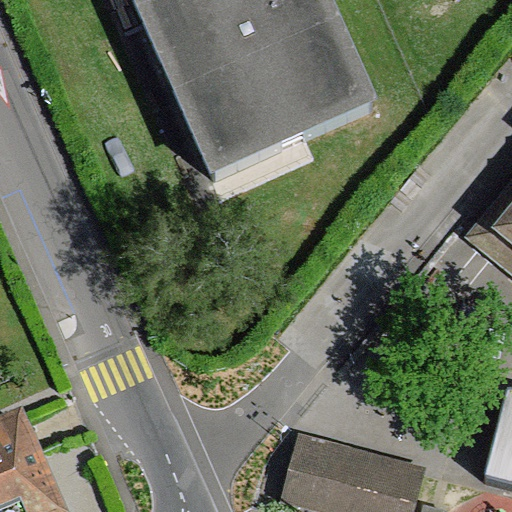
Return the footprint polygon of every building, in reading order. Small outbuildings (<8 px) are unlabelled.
[(323,0),(133,0),(216,187),(374,114),(323,0)] [(511,238),(500,254),(511,262),(511,238)] [(511,384),(509,384),(485,475),(511,481),(511,384)] [(58,511),(19,426),(0,434),(0,511),(58,511)] [(294,455),(278,511),(417,511),(424,484),(294,455)]
